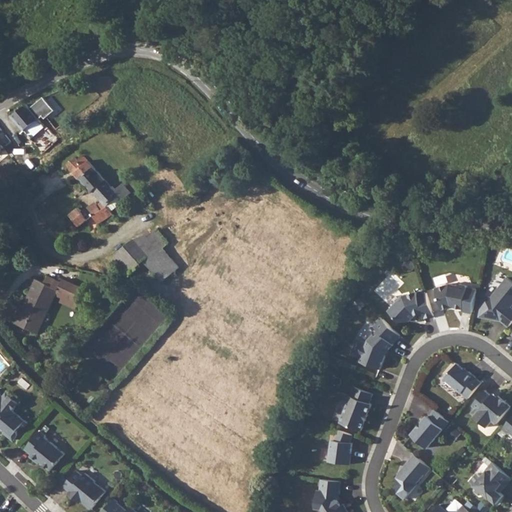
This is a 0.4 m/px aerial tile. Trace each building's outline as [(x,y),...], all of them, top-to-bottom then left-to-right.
[(60,0),(56,0),(51,4),(56,11),(51,14),(55,20),(68,8),(60,0)] [(11,115),(24,129),(38,117),(44,114),(47,112),(39,101),(30,107),(26,104),(11,115)] [(38,117),(24,129),(39,145),(53,133),(38,117)] [(120,195),(115,190),(88,158),(85,156),(83,155),(79,159),(76,156),(68,164),(92,191),(93,190),(102,200),(97,204),(95,202),(82,210),(79,207),(71,213),(81,227),(93,216),(100,225),(113,213),(111,210),(123,200),(122,199),(119,196),(120,195)] [(161,178),(148,189),(157,199),(169,189),(161,178)] [(137,266),(144,259),(149,255),(151,258),(163,247),(170,242),(158,228),(137,237),(113,258),(129,276),(139,268),(137,266)] [(37,279),(16,322),(38,333),(56,294),(57,290),(79,300),(80,301),(85,289),(74,284),(65,279),(63,280),(60,278),(59,280),(48,276),(45,282),(37,279)] [(509,326),(511,323),(511,307),(511,306),(511,304),(511,279),(508,277),(492,296),(484,295),(480,316),(496,319),(498,317),(509,326)] [(463,311),(473,313),(478,289),(469,287),(467,285),(460,283),(458,285),(450,283),(437,287),(444,309),(452,306),(464,309),(463,311)] [(435,315),(428,292),(419,295),(417,291),(404,296),(390,311),(401,321),(410,321),(416,315),(423,312),(425,318),(435,315)] [(386,351),(387,351),(394,344),(393,343),(401,335),(383,317),(375,326),(379,330),(369,340),(368,343),(358,339),(353,354),(363,358),(361,361),(380,369),(386,355),(384,355),(384,352),(386,351)] [(445,378),(469,398),(483,382),(470,371),(469,372),(458,363),(445,378)] [(370,403),(374,393),(355,386),(352,396),(342,392),(338,402),(348,406),(341,422),(362,430),(366,420),(364,419),(367,413),(369,413),(372,404),(370,403)] [(492,395),(486,390),(473,405),(476,408),(472,412),(475,415),(475,416),(488,427),(494,420),(498,423),(511,406),(511,405),(500,395),(497,398),(493,394),(492,395)] [(4,397),(0,393),(0,420),(1,421),(1,425),(7,430),(5,433),(14,440),(18,435),(17,431),(21,427),(25,427),(29,423),(14,410),(20,403),(8,392),(4,397)] [(450,421),(436,409),(431,416),(429,415),(413,434),(429,447),(450,421)] [(511,417),(503,428),(508,433),(511,432),(511,417)] [(457,440),(464,431),(454,423),(447,432),(457,440)] [(351,442),(353,435),(340,429),(336,440),(332,440),(330,461),(351,463),(353,442),(351,442)] [(41,461),(52,470),(66,454),(47,437),(47,434),(42,430),(26,448),(32,454),(31,455),(39,463),(41,461)] [(426,474),(432,467),(415,453),(403,468),(403,470),(397,477),(398,492),(406,498),(418,484),(417,483),(425,473),(426,474)] [(478,473),(472,481),(476,485),(475,485),(476,486),(476,491),(480,494),(485,493),(491,498),(498,503),(505,495),(501,492),(498,489),(501,486),(504,488),(511,478),(511,476),(494,461),(487,469),(488,470),(483,476),(478,473)] [(78,470),(65,485),(71,491),(70,493),(77,499),(79,497),(93,508),(107,491),(96,482),(97,481),(87,473),(84,475),(78,470)] [(341,481),(322,479),(321,490),(318,490),(316,507),(323,507),(325,511),(348,511),(343,503),(340,505),(337,500),(338,499),(336,495),(340,493),(341,481)] [(449,511),(440,504),(433,511),(472,511),(464,505),(457,498),(448,508),(450,509),(449,511)] [(128,511),(114,499),(103,511),(138,511),(132,506),(128,511)]
